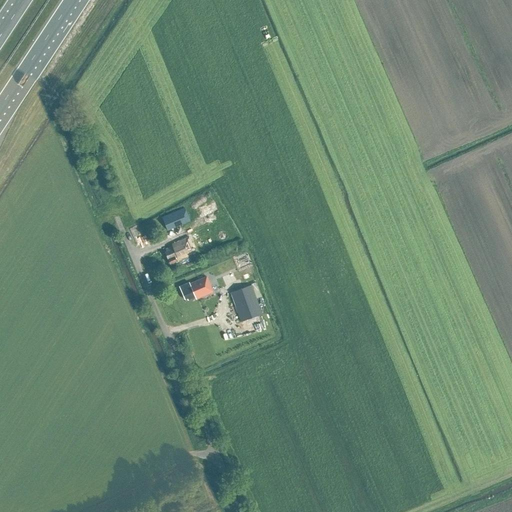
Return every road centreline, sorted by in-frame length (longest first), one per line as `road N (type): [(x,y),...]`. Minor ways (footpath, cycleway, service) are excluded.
road 1 (unclassified): [(241,511),(116,217)]
road 2 (motorway): [(0,108),(71,0)]
